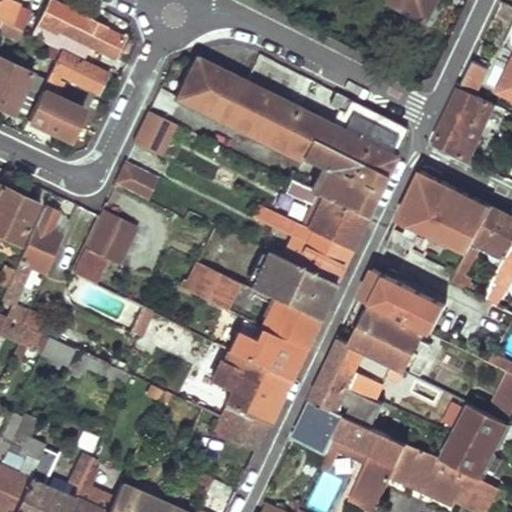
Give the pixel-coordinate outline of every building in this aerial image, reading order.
[(11,0),(0,0),(0,16),(3,18),(12,22),(19,4),(11,0)] [(68,8),(69,6),(57,0),(49,0),(33,32),(52,41),(68,8)] [(390,0),(423,17),(431,0),(390,0)] [(114,55),(124,36),(104,26),(105,24),(87,15),(86,17),(68,8),(52,41),(83,56),(89,44),(98,49),(114,55)] [(0,27),(18,36),(22,27),(12,22),(3,18),(0,25),(0,27)] [(511,33),(508,43),(511,45),(511,65),(503,85),(511,89),(511,33)] [(483,76),(498,47),(484,39),(469,69),(483,76)] [(89,44),(83,56),(92,60),(98,49),(89,44)] [(98,90),(108,70),(62,48),(45,86),(59,93),(65,80),(61,77),(63,73),(98,90)] [(307,98),(316,79),(262,51),(252,71),(307,98)] [(0,102),(26,115),(39,90),(25,83),(31,73),(32,71),(19,64),(21,60),(7,54),(4,58),(0,55),(0,102)] [(409,126),(338,90),(324,116),(198,55),(178,96),(300,156),(303,150),(334,164),(321,190),(368,213),(409,126)] [(469,69),(462,84),(476,92),(483,76),(469,69)] [(25,83),(39,90),(44,80),(31,73),(25,83)] [(497,102),(476,92),(462,84),(435,142),(469,159),(497,102)] [(511,96),(511,89),(503,85),(501,91),(511,96)] [(70,139),(83,109),(43,90),(29,120),(70,139)] [(127,158),(116,179),(150,196),(160,174),(127,158)] [(315,187),(320,177),(296,165),(290,175),(294,177),(301,180),(315,187)] [(478,237),(496,204),(485,198),(436,172),(424,166),(401,214),(425,227),(413,252),(427,260),(438,240),(436,237),(438,233),(470,251),(478,237)] [(295,191),(301,180),(294,177),(289,187),(295,191)] [(353,246),(368,213),(321,190),(315,187),(301,180),(295,191),(295,194),(321,205),(316,216),(289,203),(285,213),(353,246)] [(19,248),(41,202),(2,184),(1,186),(0,188),(0,231),(16,240),(15,245),(19,248)] [(276,208),(279,201),(273,198),(269,205),(276,208)] [(285,213),(289,203),(280,199),(279,201),(276,208),(281,211),(285,213)] [(276,223),(281,211),(276,208),(269,205),(262,202),(257,214),(276,223)] [(58,216),(60,211),(47,204),(16,268),(10,279),(17,283),(20,277),(23,279),(30,264),(46,272),(64,234),(53,229),(58,216)] [(511,252),(511,250),(511,212),(496,204),(478,237),(511,252)] [(100,214),(73,270),(96,281),(108,256),(124,264),(142,226),(103,208),(100,214)] [(337,280),(353,246),(285,213),(281,211),(276,223),(306,239),(298,254),(291,250),(292,246),(270,235),(265,244),(270,247),(337,280)] [(69,222),(58,216),(53,229),(64,234),(69,222)] [(511,250),(511,252),(505,261),(497,280),(508,286),(511,280),(511,250)] [(498,350),(511,327),(511,313),(500,308),(493,304),(481,327),(398,284),(405,269),(381,256),(362,295),(376,303),(377,300),(428,327),(492,360),(498,350)] [(199,258),(185,287),(218,302),(232,273),(199,258)] [(10,279),(16,268),(8,264),(0,280),(0,283),(7,287),(10,279)] [(458,272),(452,283),(470,291),(475,281),(458,272)] [(218,302),(230,308),(244,280),(232,273),(218,302)] [(504,302),(491,295),(488,301),(493,304),(500,308),(504,302)] [(408,366),(428,327),(377,300),(376,303),(356,339),(408,366)] [(144,332),(154,309),(144,304),(133,327),(133,329),(143,334),(144,332)] [(48,315),(30,307),(23,321),(27,323),(41,330),(48,315)] [(0,333),(9,315),(0,311),(0,333)] [(20,338),(27,323),(23,321),(9,315),(0,333),(0,347),(7,334),(19,340),(20,338)] [(38,347),(45,332),(41,330),(27,323),(20,338),(38,347)] [(263,325),(259,335),(276,343),(281,333),(263,325)] [(293,375),(306,345),(281,333),(276,343),(241,326),(231,346),(293,375)] [(401,378),(408,366),(356,339),(344,334),(327,369),(381,396),(387,385),(358,369),(364,358),(401,378)] [(71,354),(75,345),(67,342),(63,351),(71,354)] [(293,375),(231,346),(215,376),(235,388),(223,414),(265,434),(293,375)] [(511,370),(511,357),(498,350),(492,360),(511,370)] [(387,399),(381,396),(327,369),(315,394),(349,411),(375,424),(387,399)] [(511,373),(492,413),(509,422),(511,416),(511,373)] [(338,433),(349,411),(315,394),(296,433),(329,450),(336,437),(338,433)] [(511,423),(509,422),(492,413),(474,404),(444,458),(447,459),(471,472),(479,476),(511,423)] [(0,510),(4,511),(15,511),(32,475),(3,461),(25,415),(15,410),(0,442),(0,510)] [(395,474),(412,442),(375,424),(349,411),(338,433),(375,452),(369,462),(357,488),(382,501),(395,474)] [(258,448),(265,434),(223,414),(216,428),(233,437),(258,448)] [(449,431),(453,425),(446,422),(442,428),(449,431)] [(342,449),(369,462),(375,452),(338,433),(336,437),(346,442),(342,449)] [(346,442),(336,437),(329,450),(324,460),(333,465),(342,449),(346,442)] [(92,463),(95,455),(85,452),(70,483),(70,492),(41,479),(56,446),(48,441),(32,475),(15,511),(69,511),(78,494),(84,480),(92,463)] [(395,474),(429,491),(447,459),(444,458),(412,442),(395,474)] [(471,472),(447,459),(429,491),(456,505),(458,500),(471,472)] [(206,486),(212,475),(182,461),(179,467),(177,464),(174,470),(189,478),(206,486)] [(89,483),(97,466),(92,463),(84,480),(89,483)] [(479,476),(471,472),(458,500),(482,511),(488,511),(501,487),(479,476)] [(83,497),(89,483),(84,480),(78,494),(83,497)] [(156,511),(163,499),(122,480),(109,509),(107,511),(156,511)] [(107,511),(109,509),(83,497),(78,494),(69,511),(107,511)] [(192,511),(163,499),(156,511),(192,511)] [(292,511),(270,502),(264,511),(292,511)]
